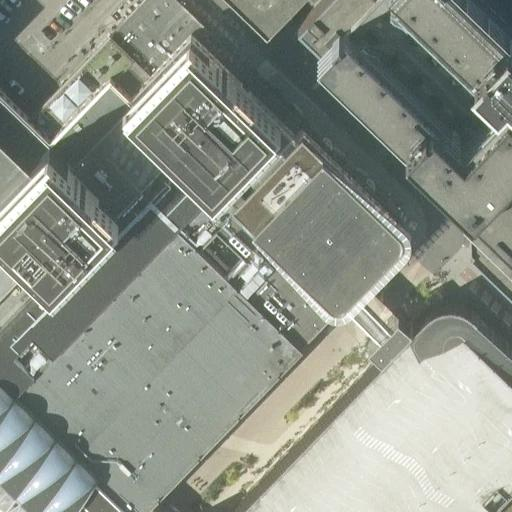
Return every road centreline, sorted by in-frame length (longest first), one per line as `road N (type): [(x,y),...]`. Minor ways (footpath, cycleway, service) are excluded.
road 1 (unclassified): [(435,247),(441,219),(420,188),(231,0)]
road 2 (unknown): [(354,0),(405,66),(425,70),(445,64),(467,42),(462,8)]
